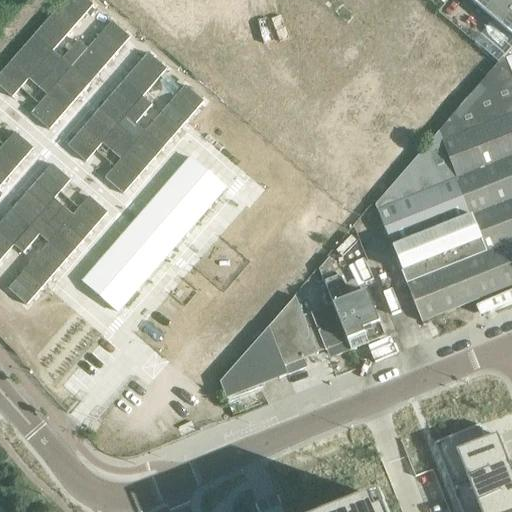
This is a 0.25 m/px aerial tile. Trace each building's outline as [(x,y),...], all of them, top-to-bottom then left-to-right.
[(88,0),(66,0),(0,77),(0,85),(13,96),(29,77),(48,94),(33,112),(50,127),(129,36),(112,21),(72,67),(53,51),(93,4),(88,0)] [(372,19),(348,0),(117,0),(342,184),(417,94),(353,41),(372,19)] [(511,0),(471,0),(511,35),(511,0)] [(149,51),(69,144),(86,159),(102,140),(121,156),(106,174),(123,189),(201,98),(185,84),(146,130),(127,114),(167,67),(149,51)] [(457,179),(511,157),(511,82),(503,58),(498,64),(465,102),(438,133),(457,179)] [(447,95),(434,113),(443,120),(456,101),(447,95)] [(0,182),(32,146),(14,131),(0,146),(0,182)] [(438,133),(435,137),(385,194),(375,206),(391,248),(471,216),(457,179),(438,133)] [(190,156),(81,281),(117,313),(226,187),(190,156)] [(471,216),(511,200),(511,157),(457,179),(471,216)] [(52,161),(0,220),(0,259),(31,224),(49,239),(9,285),(28,301),(107,210),(89,194),(73,212),(56,197),(72,179),(52,161)] [(486,254),(511,244),(511,200),(471,216),(486,254)] [(391,248),(406,285),(486,254),(471,216),(391,248)] [(511,285),(511,244),(486,254),(501,290),(511,285)] [(486,254),(406,285),(421,322),(501,290),(486,254)] [(329,258),(330,257),(321,267),(319,271),(323,284),(331,306),(333,306),(347,343),(359,338),(362,346),(384,337),(366,293),(347,300),(339,277),(337,278),(329,258)] [(316,352),(303,318),(295,298),(268,329),(220,384),(227,401),(271,384),(271,383),(287,376),(306,368),(303,360),(317,354),(316,352)] [(351,351),(347,343),(333,306),(331,306),(310,315),(303,318),(316,352),(324,350),(325,352),(331,350),(334,357),(351,351)] [(431,426),(449,421),(445,406),(414,415),(421,438),(433,434),(431,426)] [(479,425),(433,443),(439,458),(451,488),(509,464),(498,435),(485,440),(479,425)] [(511,472),(509,464),(451,488),(460,511),(468,511),(511,495),(511,472)] [(511,511),(511,495),(468,511),(511,511)] [(382,511),(377,498),(341,511),(382,511)]
